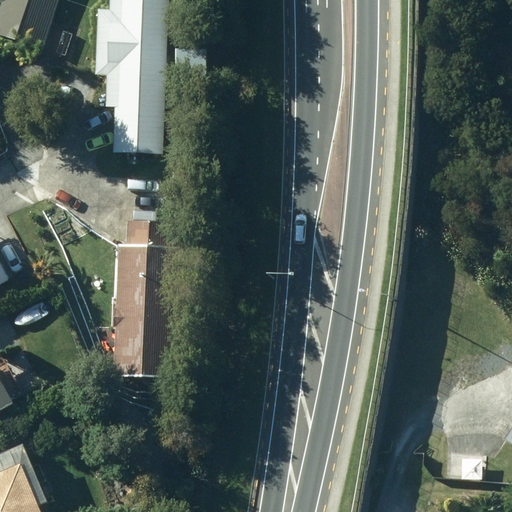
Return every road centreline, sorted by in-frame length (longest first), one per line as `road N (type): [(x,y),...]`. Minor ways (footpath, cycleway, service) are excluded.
road 1 (primary): [(365,0),(367,102),(349,274),(299,511)]
road 2 (primary): [(265,511),(284,399),(308,133),(308,0)]
